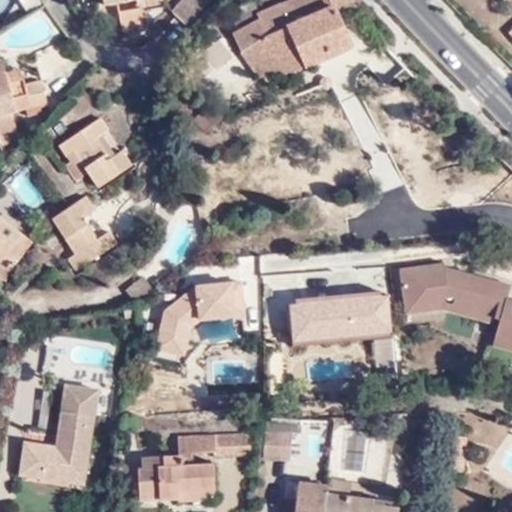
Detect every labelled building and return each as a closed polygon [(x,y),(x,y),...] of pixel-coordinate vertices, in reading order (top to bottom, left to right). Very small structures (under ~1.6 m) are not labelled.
[(152,0),(96,0),(100,15),(136,6),(138,14),(155,9),(152,0)] [(218,2),(214,0),(181,0),(167,17),(172,22),(187,36),(218,2)] [(353,0),(293,0),(290,1),(305,33),(318,27),(331,52),(353,42),(341,16),(359,7),(353,0)] [(290,1),(263,12),(266,18),(241,29),(237,31),(239,46),(256,79),(292,73),(331,52),(318,27),(305,33),(290,1)] [(0,33),(0,49),(5,58),(58,29),(46,8),(0,33)] [(0,115),(45,102),(39,80),(26,83),(21,77),(4,81),(2,73),(0,73),(0,115)] [(303,116),(328,108),(319,86),(296,94),(303,116)] [(73,166),(96,199),(129,175),(123,166),(112,175),(106,168),(97,151),(107,144),(99,131),(58,158),(67,170),(73,166)] [(511,176),(497,193),(511,207),(511,176)] [(91,227),(79,214),(66,224),(51,234),(74,266),(71,270),(81,286),(119,259),(110,246),(99,252),(85,233),(91,227)] [(0,290),(29,259),(18,250),(7,261),(0,253),(0,234),(0,235),(0,234),(0,290)] [(0,253),(7,261),(18,250),(0,235),(0,234),(0,253)] [(400,270),(405,305),(456,300),(453,307),(501,320),(495,338),(511,342),(511,301),(507,300),(509,293),(494,286),(479,281),(462,278),(446,277),(445,268),(444,264),(400,270)] [(511,287),(445,268),(446,277),(462,278),(479,281),(494,286),(509,293),(511,287)] [(456,300),(405,305),(407,315),(444,310),(492,323),(486,345),(511,352),(511,342),(495,338),(501,320),(453,307),(456,300)] [(29,441),(24,478),(64,484),(66,473),(91,478),(106,392),(74,387),(63,447),(29,441)] [(263,435),(264,462),(290,461),(289,434),(263,435)] [(250,435),(223,437),(223,454),(224,460),(252,459),(250,435)] [(223,437),(180,439),(181,456),(223,454),(223,437)] [(457,474),(468,475),(472,441),(461,439),(457,474)] [(182,494),(223,493),(222,463),(182,465),(166,466),(164,456),(146,458),(147,466),(141,467),(144,505),(183,504),(182,494)] [(182,465),(181,456),(164,456),(166,466),(182,465)] [(64,484),(90,487),(91,478),(66,473),(64,484)] [(402,511),(403,504),(356,499),(357,486),(338,484),(337,497),(328,496),(329,491),(301,487),(297,511),(402,511)] [(183,504),(223,502),(223,493),(182,494),(183,504)]
